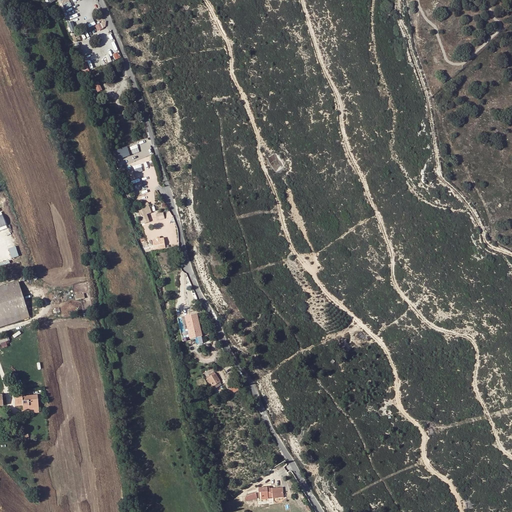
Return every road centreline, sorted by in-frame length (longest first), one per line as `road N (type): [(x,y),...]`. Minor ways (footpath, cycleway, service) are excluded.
road 1 (track): [(459,511),(449,483),(424,463),(422,436),(396,403),(379,342),(296,260),(257,150),(261,141),(231,73),(229,42),(207,0)]
road 2 (residential): [(100,0),(197,288),(323,511)]
road 3 (track): [(511,454),(501,447),(473,382),(470,337),(431,326),(393,281),(392,255),(303,0)]
road 4 (track): [(511,268),(484,246),(480,223),(463,210),(433,205),(402,172),(371,0)]
road 5 (track): [(417,0),(437,107),(487,209)]
